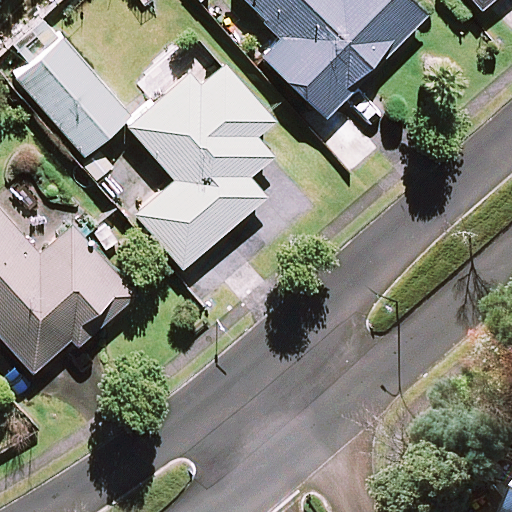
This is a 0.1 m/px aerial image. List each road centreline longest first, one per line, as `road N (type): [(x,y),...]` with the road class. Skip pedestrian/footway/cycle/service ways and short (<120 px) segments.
road 1 (tertiary): [(231,389),(511,151)]
road 2 (tertiary): [(511,263),(283,455)]
road 3 (tertiary): [(35,511),(231,389)]
